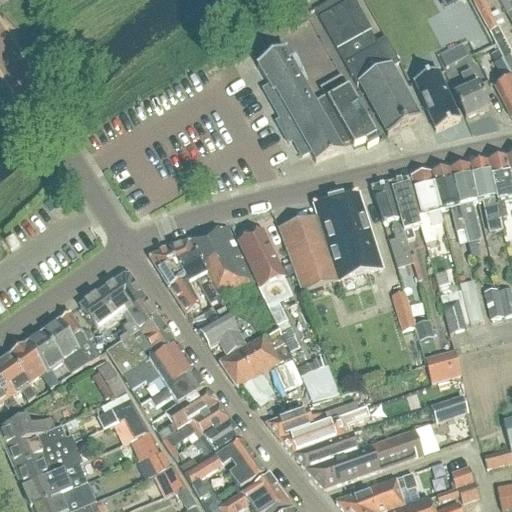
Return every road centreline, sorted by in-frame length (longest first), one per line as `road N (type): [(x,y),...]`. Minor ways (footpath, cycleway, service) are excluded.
road 1 (residential): [(125,249),(209,215),(511,142)]
road 2 (residential): [(125,249),(314,511)]
road 3 (unclassified): [(125,249),(0,47)]
road 4 (unclassified): [(0,336),(125,249)]
